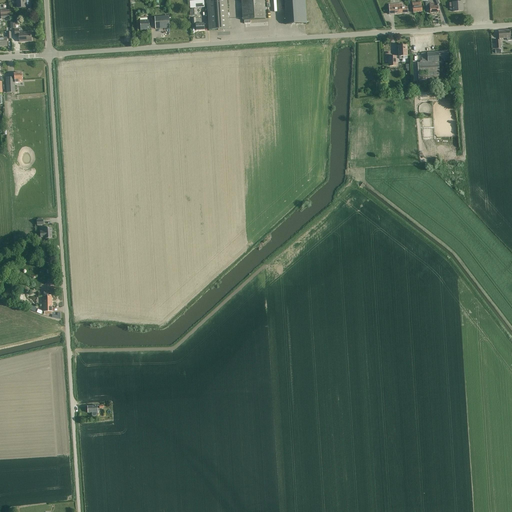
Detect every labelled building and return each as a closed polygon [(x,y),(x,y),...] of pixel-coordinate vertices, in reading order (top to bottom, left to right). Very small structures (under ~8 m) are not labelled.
[(204,0),(189,1),(190,8),(204,8),(204,0)] [(226,0),(206,0),(209,30),(229,29),(226,0)] [(264,0),(241,0),(243,21),(265,19),(264,0)] [(284,0),(285,16),(286,25),(307,23),(304,0),(284,0)] [(452,3),(449,3),(450,9),(453,9),(453,12),(463,11),(462,7),(461,3),(465,3),(464,0),(457,0),(457,2),(452,3)] [(421,2),(412,3),(413,13),(422,12),(421,2)] [(438,13),(438,7),(434,7),(434,3),(429,4),(429,2),(425,2),(426,11),(430,10),(430,13),(438,13)] [(402,8),(402,4),(389,5),(389,14),(407,13),(407,7),(402,8)] [(168,16),(155,17),(156,29),(169,28),(168,16)] [(149,21),(147,21),(147,18),(140,19),(140,21),(140,30),(150,30),(149,21)] [(196,24),(196,31),(204,30),(203,24),(199,24),(199,18),(192,18),(192,25),(196,24)] [(20,42),(25,42),(25,41),(31,41),(31,32),(19,33),(19,29),(15,30),(15,36),(19,36),(20,42)] [(510,34),(510,31),(498,31),(499,39),(507,38),(507,40),(508,41),(511,40),(511,34),(510,34)] [(398,57),(399,56),(399,59),(407,59),(406,46),(398,46),(398,57)] [(449,61),(448,52),(421,53),(422,63),(417,63),(418,73),(437,72),(439,72),(439,64),(438,58),(441,58),(441,59),(443,59),(443,62),(449,61)] [(418,74),(418,83),(440,82),(439,72),(437,72),(418,74)] [(6,78),(7,93),(15,92),(14,83),(22,82),(22,74),(14,74),(14,77),(6,78)] [(52,238),(51,228),(44,229),(44,231),(40,232),(41,238),(45,237),(45,239),(52,238)] [(44,291),(44,314),(52,314),(51,296),(50,296),(50,291),(44,291)] [(88,413),(92,413),(92,416),(98,416),(97,406),(88,406),(88,413)]
